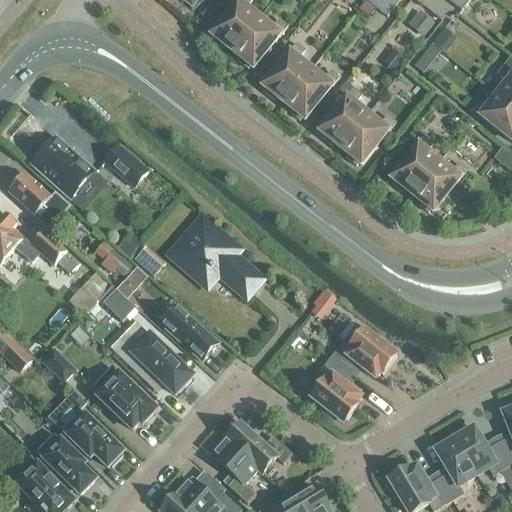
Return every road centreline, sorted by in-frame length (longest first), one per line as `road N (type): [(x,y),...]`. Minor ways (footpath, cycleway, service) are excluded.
road 1 (secondary): [(68,41),(130,70),(399,278),(450,293),(511,281)]
road 2 (residential): [(347,463),(241,386),(118,511)]
road 3 (residential): [(347,463),(471,385),(511,369)]
